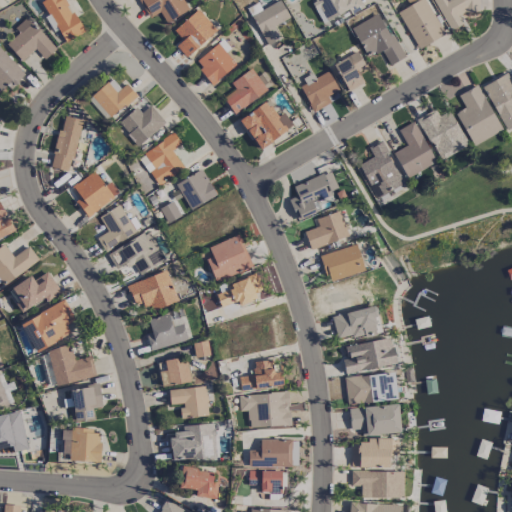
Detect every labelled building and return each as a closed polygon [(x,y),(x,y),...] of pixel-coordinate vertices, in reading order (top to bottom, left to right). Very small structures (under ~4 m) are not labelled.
[(42,0),(40,1),(48,14),(44,16),(53,31),(58,28),(65,41),(83,31),(65,0),(42,0)] [(139,0),(148,17),(159,11),(165,22),(187,10),(182,0),(139,0)] [(280,0),(251,13),(265,44),(280,38),(274,24),(289,18),(280,0)] [(311,0),(322,22),(349,9),(351,14),(363,7),(359,0),(311,0)] [(416,48),(443,35),(425,0),(406,0),(409,5),(398,10),(416,48)] [(434,0),(448,30),(462,24),(461,12),(462,12),(478,5),(478,0),(434,0)] [(175,45),(186,57),(216,29),(197,8),(173,30),(182,39),(175,45)] [(351,26),(365,56),(381,49),(388,65),(404,57),(393,33),(388,35),(378,13),(351,26)] [(18,32),(6,44),(21,60),(34,48),(44,59),(55,48),(26,17),(14,28),(18,32)] [(212,83),(235,63),(225,52),(230,48),(222,38),(194,62),(212,83)] [(0,89),(0,90),(6,84),(10,88),(25,74),(0,47),(0,89)] [(334,61),(345,90),(363,83),(358,70),(365,68),(359,52),(334,61)] [(230,81),(235,89),(223,97),(233,113),(267,91),(252,67),(230,81)] [(297,83),(313,111),(330,102),(326,95),(338,88),(328,70),(315,77),(313,74),(297,83)] [(481,85),(505,130),(511,126),(511,82),(507,72),(481,85)] [(136,95),(125,83),(120,88),(110,78),(91,96),(111,117),(136,95)] [(472,145),(501,130),(477,84),(458,94),(464,107),(455,112),(472,145)] [(283,112),(277,116),(265,100),(239,120),(260,149),(292,125),(283,112)] [(136,107),(117,122),(137,145),(165,122),(150,104),(140,112),(136,107)] [(439,160),(467,145),(448,109),(439,113),(436,107),(416,118),(439,160)] [(79,118),(60,115),(52,168),(71,171),(79,118)] [(398,128),(406,145),(393,151),(405,177),(435,164),(414,120),(398,128)] [(155,184),(183,169),(172,149),(181,145),(175,134),(139,153),(155,184)] [(373,157),(359,163),(374,197),(402,184),(382,140),(368,146),(373,157)] [(188,209),(215,197),(202,169),(175,182),(188,209)] [(297,220),(315,212),(311,201),(338,190),(330,170),(292,186),(296,195),(288,199),(297,220)] [(111,180),(103,185),(94,171),(72,185),(79,197),(76,200),(85,215),(119,194),(111,180)] [(165,222),(179,217),(173,201),(160,207),(165,222)] [(0,238),(14,231),(0,203),(0,238)] [(140,228),(134,219),(129,222),(118,204),(98,216),(107,231),(96,237),(103,250),(140,228)] [(348,235),(339,210),(315,219),(318,226),(303,231),(310,249),(348,235)] [(115,270),(133,262),(139,273),(164,261),(149,231),(107,252),(115,270)] [(208,247),(212,256),(206,259),(215,281),(251,266),(238,234),(208,247)] [(364,270),(356,243),(319,255),(328,281),(364,270)] [(0,285),(38,260),(28,245),(12,256),(4,244),(0,246),(0,285)] [(126,285),(134,304),(142,301),(144,307),(150,304),(152,310),(177,300),(166,270),(126,285)] [(30,275),(7,290),(21,312),(45,297),(47,301),(60,292),(47,271),(33,279),(30,275)] [(216,294),(221,307),(237,300),(239,305),(262,296),(254,274),(230,283),(232,288),(216,294)] [(20,323),(35,352),(70,333),(65,324),(75,320),(64,299),(20,323)] [(331,315),(336,338),(351,335),(352,339),(378,333),(372,306),(331,315)] [(187,340),(183,323),(172,325),(169,313),(148,319),(151,333),(146,335),(150,350),(187,340)] [(344,345),(347,358),(342,359),(344,372),(395,365),(391,338),(344,345)] [(194,357),(209,355),(207,340),(192,342),(194,357)] [(94,375),(90,356),(72,360),(68,346),(45,351),(53,386),(94,375)] [(238,376),(240,389),(282,385),(281,371),(271,372),(270,359),(252,361),(253,374),(238,376)] [(347,404),(396,397),(392,371),(343,378),(347,404)] [(0,407),(11,403),(1,373),(0,373),(0,407)] [(92,408),(102,406),(98,384),(69,389),(75,421),(93,417),(92,408)] [(167,389),(169,405),(178,404),(180,419),(208,415),(204,385),(167,389)] [(238,394),(239,411),(247,410),(248,427),(290,425),(289,391),(238,394)] [(399,432),(397,404),(348,407),(349,429),(361,429),(361,434),(399,432)] [(0,447),(11,446),(13,451),(26,449),(19,411),(0,414),(0,447)] [(216,457),(214,423),(181,425),(182,431),(170,432),(172,460),(216,457)] [(68,460),(99,461),(100,430),(62,428),(61,453),(69,453),(68,460)] [(350,467),(388,467),(388,456),(396,455),(396,438),(357,439),(358,446),(350,446),(350,467)] [(247,466),(296,467),(296,439),(259,439),(259,449),(248,449),(247,466)] [(213,470),(181,467),(179,488),(196,489),(195,496),(216,498),(217,480),(212,480),(213,470)] [(247,484),(260,484),(260,492),(281,493),(282,470),(248,470),(247,484)] [(350,486),(359,486),(359,497),(402,497),(403,471),(350,470),(350,486)] [(182,511),(183,508),(164,499),(158,511),(182,511)] [(400,511),(401,503),(348,502),(347,511),(400,511)]
